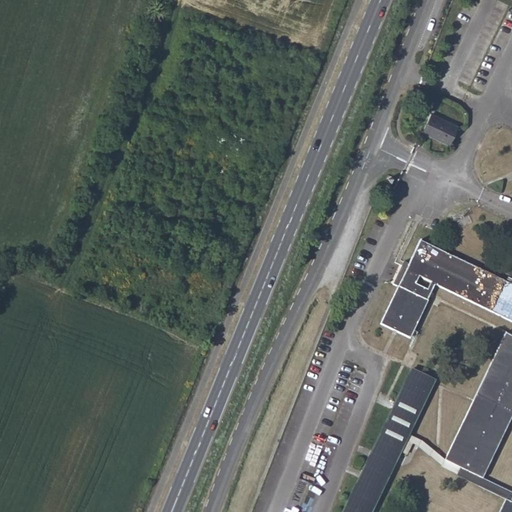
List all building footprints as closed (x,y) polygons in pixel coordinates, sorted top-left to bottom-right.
[(423,133),(449,146),(457,129),(432,115),(423,133)] [(511,286),(507,284),(421,242),(380,325),(410,339),(429,301),(428,300),(435,286),(511,323),(511,286)] [(398,288),(409,265),(405,263),(394,286),(398,288)] [(444,461),(461,469),(483,479),(511,419),(511,336),(506,334),(444,461)] [(343,511),(372,511),(436,382),(412,371),(343,511)] [(505,501),(511,504),(511,493),(483,479),(461,469),(456,478),(505,501)] [(511,511),(511,504),(505,501),(499,511),(511,511)]
